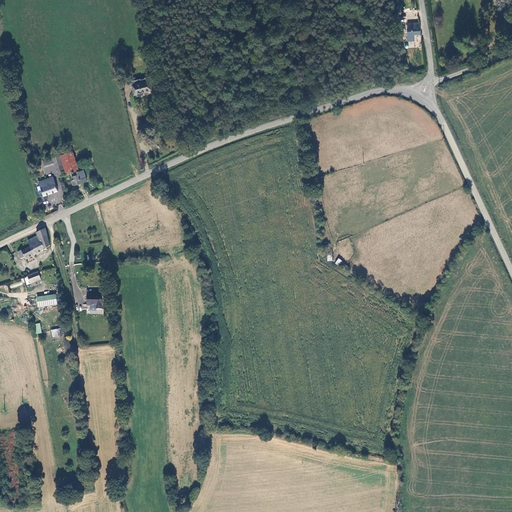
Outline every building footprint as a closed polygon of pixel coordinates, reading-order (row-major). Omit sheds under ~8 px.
[(420,35),(419,22),(408,23),(408,41),(415,41),(415,35),(420,35)] [(141,79),(133,82),(137,95),(154,89),(152,81),(155,80),(154,79),(154,78),(154,77),(153,77),(152,76),(150,76),(146,78),(142,80),(141,79)] [(52,158),(60,155),(66,174),(79,170),(73,151),(70,152),(69,147),(55,151),(54,149),(50,151),(52,158)] [(60,155),(52,158),(58,176),(66,174),(60,155)] [(52,158),(43,162),(45,167),(54,164),(52,158)] [(71,177),(74,186),(87,181),(84,170),(74,173),(75,175),(71,177)] [(53,176),(39,182),(43,195),(41,196),(42,201),(47,199),(46,195),(57,191),(53,176)] [(50,246),(46,228),(36,233),(38,236),(28,241),(31,247),(22,251),(22,250),(18,253),(21,259),(25,257),(26,259),(44,251),(50,246)] [(38,272),(28,276),(28,277),(31,284),(42,279),(38,272)] [(9,285),(11,289),(22,284),(20,280),(9,285)] [(57,295),(38,298),(39,307),(58,303),(57,295)] [(103,295),(88,295),(88,314),(103,314),(103,295)] [(53,330),(54,337),(64,335),(62,328),(53,330)]
